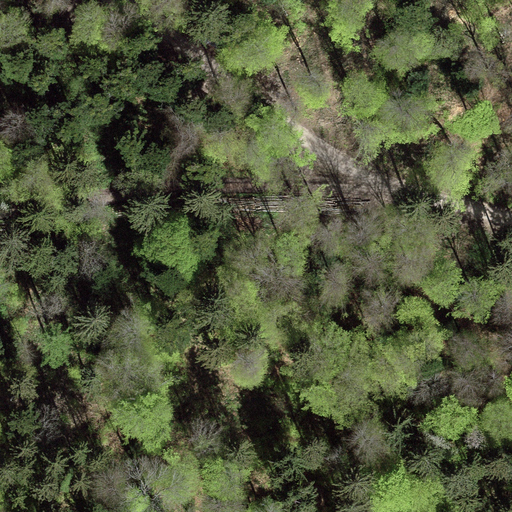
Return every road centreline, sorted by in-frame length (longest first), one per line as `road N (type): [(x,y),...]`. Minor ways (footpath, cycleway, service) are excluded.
road 1 (track): [(511,213),(422,195),(367,168),(115,0)]
road 2 (track): [(0,212),(300,183),(422,195)]
